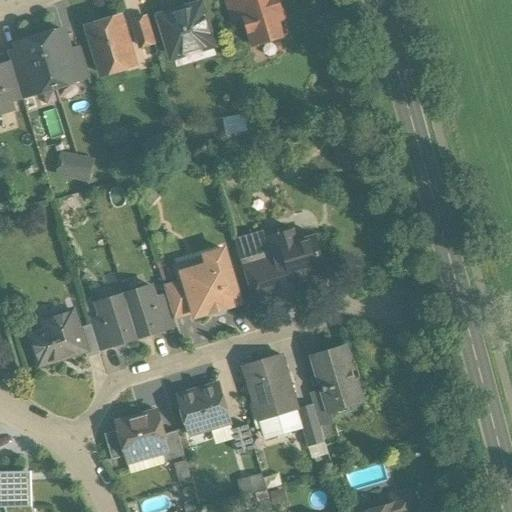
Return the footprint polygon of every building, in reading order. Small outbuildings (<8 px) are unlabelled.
[(228,0),(235,21),(246,18),(240,0),(228,0)] [(240,0),(246,18),(254,44),(281,36),(276,21),(284,18),(278,0),(240,0)] [(203,5),(163,17),(175,55),(215,43),(203,5)] [(155,43),(147,18),(135,22),(143,46),(155,43)] [(117,19),(90,27),(105,74),(137,64),(125,25),(120,27),(117,19)] [(71,51),(64,30),(42,37),(57,86),(79,80),(79,79),(71,51)] [(42,37),(19,44),(26,65),(34,93),(35,93),(57,86),(42,37)] [(82,47),(71,51),(79,79),(91,76),(82,47)] [(14,68),(13,63),(1,67),(12,100),(23,97),(14,68)] [(34,93),(26,65),(14,68),(23,97),(34,93)] [(1,66),(0,66),(0,113),(15,109),(1,67),(1,66)] [(247,111),(225,115),(229,132),(250,128),(247,111)] [(97,164),(64,157),(59,181),(92,188),(97,164)] [(164,204),(153,192),(145,200),(156,212),(164,204)] [(316,234),(291,242),(288,231),(266,238),(282,290),(311,281),(308,272),(326,267),(316,234)] [(225,249),(207,255),(210,264),(184,272),(187,279),(196,311),(197,315),(241,302),(225,249)] [(267,258),(244,266),(254,298),(277,291),(267,258)] [(187,279),(166,286),(175,318),(196,311),(187,279)] [(152,286),(126,294),(139,337),(165,329),(165,328),(156,298),(152,286)] [(126,294),(99,302),(103,314),(113,345),(139,337),(126,294)] [(156,298),(165,328),(177,325),(175,318),(168,294),(156,298)] [(75,310),(51,317),(54,328),(33,334),(42,363),(86,350),(88,349),(81,327),(75,310)] [(103,314),(91,318),(92,324),(100,349),(113,345),(103,314)] [(92,324),(81,327),(88,349),(86,350),(88,358),(102,354),(100,349),(92,324)] [(347,348),(316,357),(325,390),(330,407),(332,407),(362,398),(347,348)] [(283,355),(245,366),(260,420),(299,408),(283,355)] [(209,388),(180,396),(190,429),(212,422),(213,426),(230,421),(221,392),(211,395),(209,388)] [(325,390),(312,394),(315,404),(321,425),(336,421),(332,407),(330,407),(325,390)] [(315,404),(299,408),(310,446),(326,441),(321,425),(315,404)] [(158,410),(119,422),(121,429),(128,454),(129,457),(162,448),(168,446),(165,434),(158,410)] [(249,425),(233,429),(240,452),(255,447),(249,425)] [(121,429),(106,433),(113,458),(128,454),(121,429)] [(178,430),(165,434),(168,446),(162,448),(166,461),(186,455),(178,430)] [(0,506),(5,507),(33,506),(33,471),(0,471),(0,506)] [(420,511),(413,489),(393,495),(395,503),(398,502),(400,511),(420,511)] [(395,503),(373,510),(373,511),(400,511),(398,502),(395,503)]
